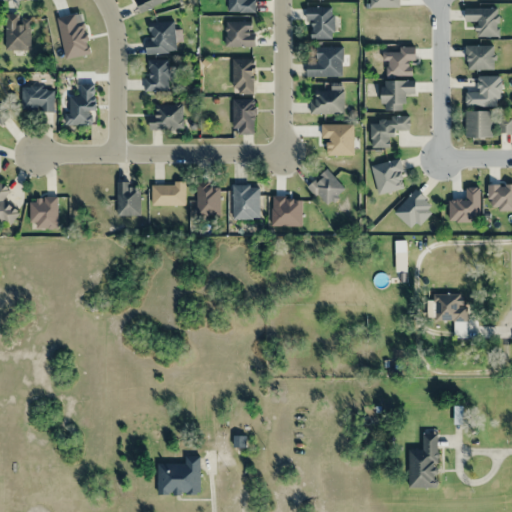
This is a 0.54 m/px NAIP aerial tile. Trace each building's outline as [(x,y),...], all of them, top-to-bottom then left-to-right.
[(136,0),(134,1),(140,12),(167,0),(136,0)] [(227,0),(227,12),(254,12),(254,0),(227,0)] [(306,21),(310,21),(310,38),(333,38),(333,6),(306,6),(306,21)] [(497,8),(465,8),(465,22),(476,22),(476,36),(497,36),(497,8)] [(5,49),(30,49),(30,15),(5,15),(5,49)] [(148,23),(149,41),(145,41),(146,54),(175,53),(174,22),(148,23)] [(254,47),(254,22),(225,22),(225,47),(254,47)] [(493,70),(493,45),(465,45),(465,70),(493,70)] [(306,63),(306,76),(342,76),(342,47),(316,47),(316,63),(306,63)] [(413,47),(399,47),(399,52),(384,52),(384,75),(413,75),(413,47)] [(254,59),(232,59),(232,93),(254,93),(254,59)] [(144,91),(168,91),(168,60),(147,60),(147,77),(144,77),(144,91)] [(404,110),(404,93),(415,93),(415,80),(381,81),(382,110),(404,110)] [(80,84),(80,96),(68,96),(68,125),(95,124),(94,84),(80,84)] [(21,87),(21,112),(53,112),(53,87),(21,87)] [(343,113),(343,90),(315,90),(315,99),(309,99),(309,113),(343,113)] [(232,99),(232,134),(254,134),(254,99),(232,99)] [(182,129),(182,104),(155,104),(155,114),(149,114),(149,129),(182,129)] [(9,117),(0,108),(0,125),(0,126),(9,117)] [(491,111),(465,111),(465,138),(495,138),(495,132),(511,132),(511,119),(491,119),(491,111)] [(391,130),(410,130),(409,115),(378,117),(378,123),(370,123),(371,147),(392,147),(391,130)] [(307,187),(326,207),(345,189),(326,169),(307,187)] [(2,201),(10,189),(0,182),(0,222),(8,227),(19,211),(2,201)] [(117,215),(139,215),(139,187),(131,187),(131,182),(117,182),(117,215)] [(196,215),(219,215),(219,185),(212,185),(212,182),(196,182),(196,215)] [(185,183),(151,183),(151,205),(185,205),(185,183)] [(511,184),(488,184),(488,210),(511,209),(511,184)] [(232,185),(232,220),(259,220),(259,185),(232,185)] [(57,198),(29,198),(29,227),(57,227),(57,198)] [(405,241),(395,241),(395,273),(405,273),(405,241)] [(466,321),(466,293),(433,293),(433,321),(466,321)] [(408,449),(408,487),(437,487),(437,434),(422,434),(422,449),(408,449)] [(199,456),(184,456),(184,463),(156,463),(156,494),(199,494),(199,456)]
